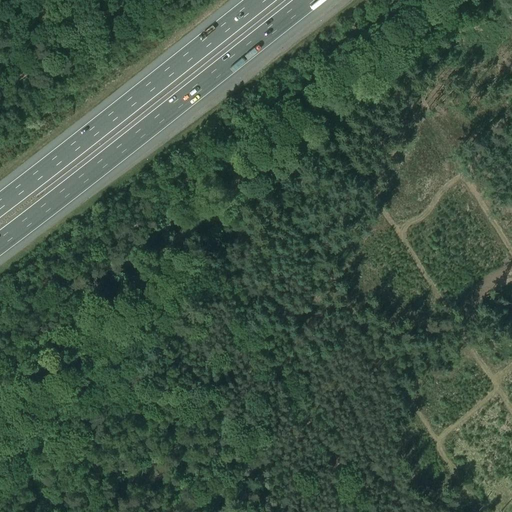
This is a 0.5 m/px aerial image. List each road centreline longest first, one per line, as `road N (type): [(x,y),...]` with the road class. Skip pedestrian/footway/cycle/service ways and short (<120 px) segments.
road 1 (track): [(477,511),(275,193),(317,149),(336,148),(402,239)]
road 2 (motorway): [(0,242),(309,0)]
road 3 (track): [(511,114),(401,233),(511,412)]
road 4 (track): [(183,233),(313,109),(448,0)]
road 5 (unknown): [(365,511),(183,233)]
road 6 (motorway): [(260,0),(0,204)]
road 7 (track): [(0,421),(183,233)]
road 8 (track): [(414,95),(511,253)]
road 9 (track): [(0,33),(70,39),(127,0)]
